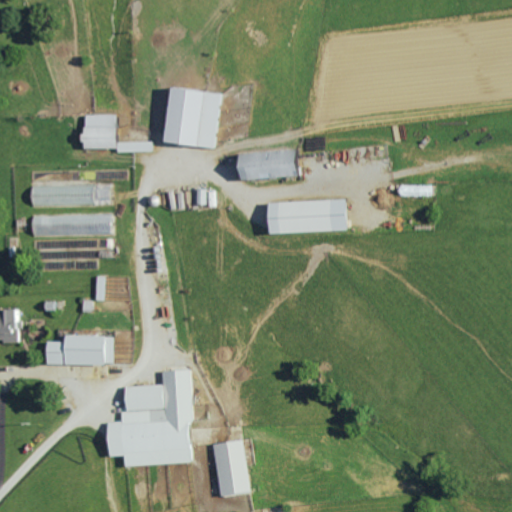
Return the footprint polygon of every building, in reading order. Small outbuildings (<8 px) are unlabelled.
[(176,141),(223,147),(230,91),(184,84),(176,141)] [(127,147),(126,113),(92,114),(93,148),(127,147)] [(253,179),(312,173),(309,147),(251,152),(253,179)] [(118,204),(118,184),(106,184),(106,187),(88,187),(88,185),(38,185),(39,205),(118,204)] [(279,201),(280,232),(359,229),(358,198),(279,201)] [(37,213),(37,234),(119,235),(119,214),(37,213)] [(102,299),(113,300),(114,275),(103,275),(102,299)] [(29,307),(0,307),(0,338),(30,338),(29,307)] [(121,364),(122,335),(75,334),(75,340),(56,340),(56,363),(121,364)] [(202,462),(200,368),(170,369),(171,384),(134,385),(135,410),(127,410),(127,420),(116,421),(117,455),(131,455),(131,464),(202,462)] [(221,443),(229,496),(261,491),(253,438),(221,443)]
